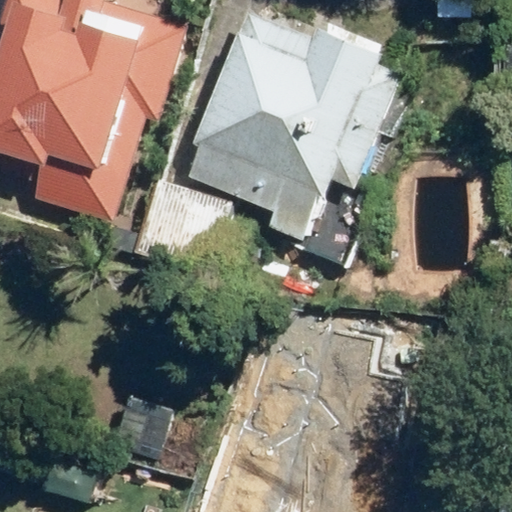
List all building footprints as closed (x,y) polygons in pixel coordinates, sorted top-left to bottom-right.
[(0,155),(48,172),(36,205),(117,232),(158,113),(169,117),(198,34),(100,0),(17,0),(0,51),(0,155)] [(367,193),(416,82),(391,72),(401,49),(330,18),(320,41),(256,12),(185,174),(318,232),(340,181),(367,193)] [(511,48),(501,49),(500,83),(511,83),(511,48)] [(247,209),(166,184),(142,262),(223,287),(247,209)] [(137,394),(119,444),(167,462),(186,412),(137,394)] [(0,428),(0,461),(11,432),(0,428)] [(394,511),(404,453),(345,444),(334,511),(394,511)]
